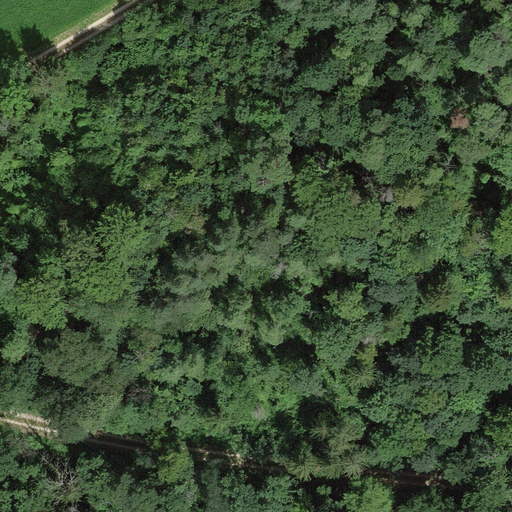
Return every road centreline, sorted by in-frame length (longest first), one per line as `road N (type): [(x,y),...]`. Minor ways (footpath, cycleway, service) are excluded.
road 1 (track): [(0,420),(311,471),(467,478),(511,491)]
road 2 (track): [(134,0),(0,81)]
